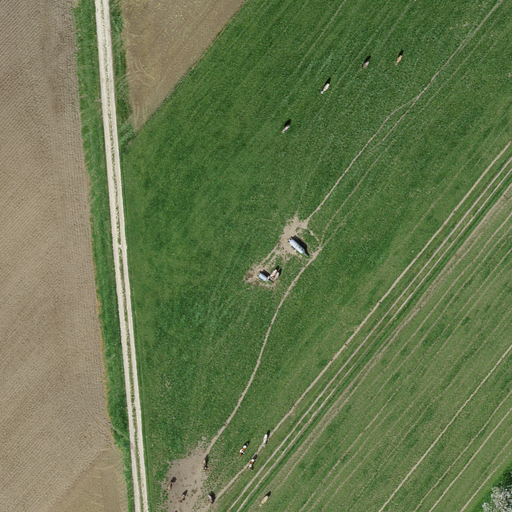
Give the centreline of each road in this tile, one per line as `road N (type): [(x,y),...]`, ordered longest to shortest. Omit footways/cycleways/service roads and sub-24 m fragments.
road 1 (track): [(103,0),(143,511)]
road 2 (track): [(233,511),(511,160)]
